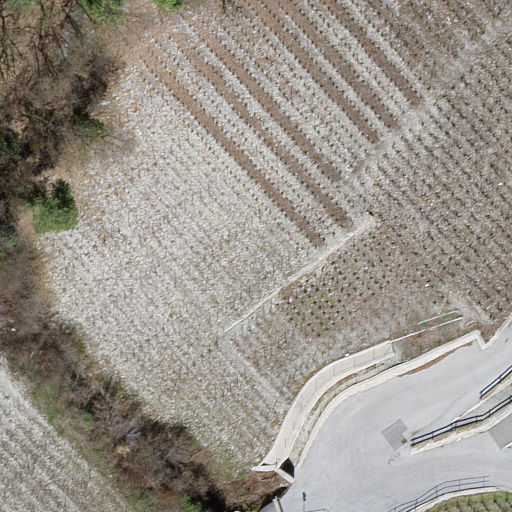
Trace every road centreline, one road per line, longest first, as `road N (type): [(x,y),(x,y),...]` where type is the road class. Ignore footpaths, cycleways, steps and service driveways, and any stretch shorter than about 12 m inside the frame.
road 1 (residential): [(511,332),(356,431),(357,464)]
road 2 (unclassified): [(511,468),(456,465),(398,480),(366,478),(357,464)]
